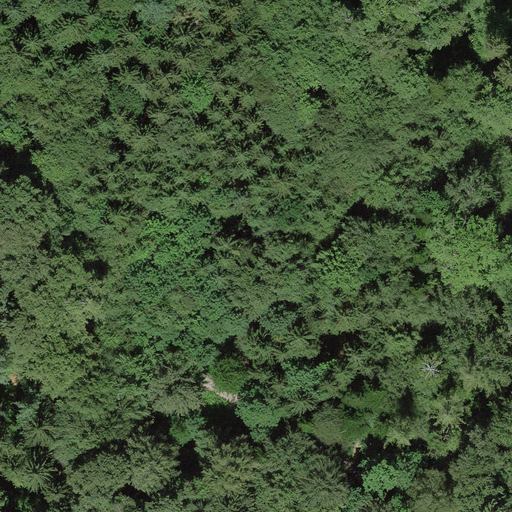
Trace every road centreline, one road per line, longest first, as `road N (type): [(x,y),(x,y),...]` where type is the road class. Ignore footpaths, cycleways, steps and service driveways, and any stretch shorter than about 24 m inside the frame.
road 1 (track): [(13,253),(276,425),(427,511)]
road 2 (track): [(13,253),(16,314),(92,511)]
